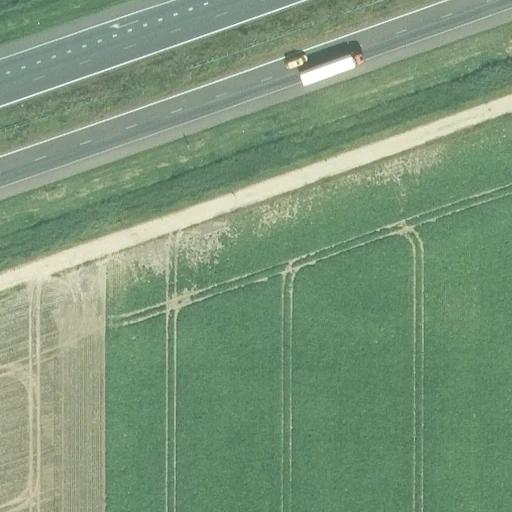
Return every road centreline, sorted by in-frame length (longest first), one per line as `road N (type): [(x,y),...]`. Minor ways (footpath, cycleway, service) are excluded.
road 1 (motorway): [(0,169),(491,0)]
road 2 (motorway): [(262,0),(0,91)]
